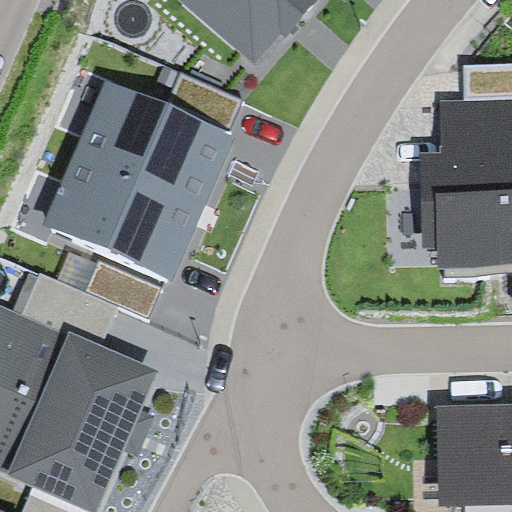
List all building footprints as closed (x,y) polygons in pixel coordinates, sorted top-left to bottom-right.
[(187,0),(254,58),(304,0),(187,0)] [(112,96),(56,224),(168,272),(224,144),(112,96)] [(402,154),(402,270),(511,269),(511,99),(424,100),(424,154),(402,154)] [(1,310),(81,343),(98,302),(19,268),(1,310)] [(0,309),(0,474),(77,508),(103,447),(118,453),(135,412),(120,406),(137,367),(81,343),(1,310),(0,309)] [(511,401),(440,403),(442,503),(511,501),(511,401)]
